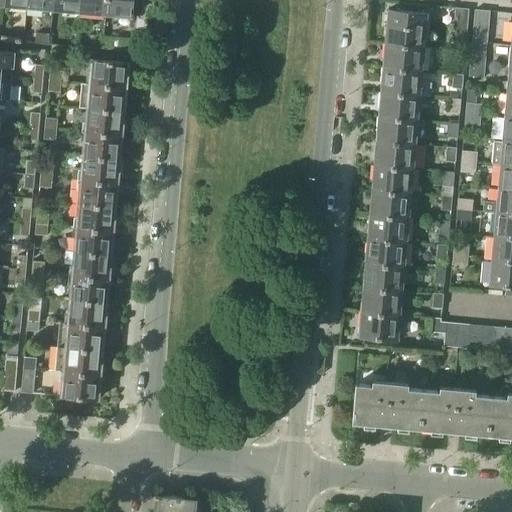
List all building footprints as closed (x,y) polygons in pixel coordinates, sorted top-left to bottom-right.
[(25,0),(25,6),(53,8),(53,0),(25,0)] [(78,10),(79,10),(80,0),(53,0),(53,8),(63,9),(63,12),(77,13),(78,10)] [(80,0),(79,10),(105,13),(105,0),(80,0)] [(105,0),(105,13),(132,16),(132,0),(105,0)] [(385,42),(385,43),(423,47),(423,46),(422,46),(424,19),(426,19),(426,13),(427,5),(412,4),(411,12),(402,11),(388,10),(386,28),(388,28),(387,42),(385,42)] [(455,8),(455,9),(454,22),(452,40),(465,41),(468,9),(455,8)] [(473,25),(471,42),(487,43),(490,11),(474,10),(473,25)] [(88,48),(101,49),(103,36),(105,18),(97,17),(96,35),(90,35),(88,48)] [(34,43),(47,44),(48,31),(35,30),(34,43)] [(103,36),(101,49),(128,51),(129,38),(103,36)] [(384,68),(384,69),(420,71),(421,71),(421,70),(420,70),(422,47),(423,47),(385,43),(385,44),(386,44),(385,67),(383,67),(383,68),(384,68)] [(453,64),(463,65),(464,50),(455,50),(453,64)] [(0,75),(11,77),(14,54),(15,53),(0,51),(0,75)] [(470,55),(469,66),(484,67),(485,56),(470,55)] [(91,59),(89,84),(125,88),(127,62),(111,61),(91,59)] [(34,65),(33,78),(44,79),(45,65),(34,65)] [(484,67),(469,66),(468,76),(483,78),(484,67)] [(381,91),(381,92),(419,95),(430,96),(431,82),(419,81),(420,71),(384,69),(382,91),(381,91)] [(51,70),(50,80),(62,81),(63,71),(51,70)] [(451,88),(461,89),(462,75),(453,74),(451,88)] [(0,100),(9,101),(11,77),(0,75),(0,100)] [(44,79),(33,78),(32,92),(43,93),(44,79)] [(62,81),(50,80),(49,91),(61,92),(62,81)] [(87,107),(86,108),(123,112),(125,88),(89,84),(81,83),(79,106),(87,107)] [(467,90),(465,114),(480,115),(481,104),(475,104),(476,91),(467,90)] [(378,115),(378,116),(417,120),(417,119),(415,119),(417,96),(419,96),(419,95),(381,92),(380,92),(382,92),(380,116),(378,115)] [(449,112),(459,113),(460,99),(450,98),(449,112)] [(86,108),(84,132),(120,136),(123,112),(86,108)] [(30,113),(29,126),(40,127),(41,113),(30,113)] [(480,115),(465,114),(464,124),(479,126),(480,115)] [(376,141),(378,141),(414,145),(415,144),(413,144),(415,120),(417,120),(378,116),(378,117),(380,117),(378,140),(376,140),(376,141)] [(46,118),(45,128),(57,129),(58,119),(46,118)] [(511,119),(504,119),(502,142),(511,142),(511,119)] [(447,137),(457,138),(458,124),(448,123),(447,137)] [(40,127),(29,126),(28,140),(38,141),(40,127)] [(57,129),(45,128),(44,139),(56,140),(57,129)] [(84,132),(82,156),(118,160),(120,136),(84,132)] [(374,165),(375,166),(411,169),(413,145),(414,145),(378,141),(375,165),(374,165)] [(500,163),(499,167),(511,167),(511,142),(502,142),(493,141),(491,162),(500,163)] [(445,161),(454,162),(456,148),(446,147),(445,161)] [(461,151),(460,163),(475,165),(477,152),(461,151)] [(82,156),(80,180),(116,183),(118,160),(82,156)] [(26,160),(25,174),(34,175),(36,161),(26,160)] [(475,165),(460,163),(459,172),(475,173),(475,165)] [(41,165),(40,176),(52,177),(53,166),(41,165)] [(373,190),(409,193),(411,170),(412,171),(412,170),(411,170),(411,169),(375,166),(373,189),(372,189),(372,190),(373,190)] [(511,167),(499,167),(498,189),(511,190),(511,167)] [(443,185),(452,186),(453,173),(444,172),(443,185)] [(34,175),(25,174),(24,187),(33,188),(34,175)] [(52,177),(40,176),(39,187),(51,188),(52,177)] [(80,180),(78,204),(114,207),(116,183),(80,180)] [(484,212),(496,213),(511,214),(511,190),(498,189),(497,202),(485,201),(484,212)] [(370,213),(370,214),(406,217),(408,195),(410,195),(410,194),(409,194),(409,193),(373,190),(371,214),(370,213)] [(441,210),(450,211),(451,197),(442,196),(441,210)] [(23,198),(22,207),(21,221),(30,222),(31,208),(32,198),(23,198)] [(457,199),(456,210),(472,211),(472,200),(457,199)] [(78,204),(76,228),(112,231),(114,207),(78,204)] [(472,211),(456,210),(455,220),(471,222),(472,211)] [(36,213),(35,224),(47,225),(48,214),(36,213)] [(511,214),(496,213),(493,238),(511,239),(511,214)] [(369,239),(368,239),(404,242),(406,219),(407,219),(407,218),(406,218),(406,217),(370,214),(371,215),(369,237),(367,237),(367,239),(369,239)] [(438,234),(448,235),(449,221),(439,220),(438,234)] [(30,222),(21,221),(19,235),(28,236),(30,222)] [(47,225),(35,224),(35,235),(47,235),(47,225)] [(76,228),(74,252),(110,255),(112,231),(76,228)] [(492,249),(491,262),(511,264),(511,239),(493,238),(492,249)] [(365,262),(365,263),(402,266),(404,243),(405,244),(405,243),(404,242),(368,239),(367,262),(365,262)] [(436,259),(446,260),(447,246),(437,245),(436,259)] [(453,246),(452,257),(467,258),(468,248),(453,246)] [(74,252),(72,276),(108,279),(110,255),(74,252)] [(18,255),(16,269),(25,270),(27,256),(18,255)] [(467,258),(452,257),(451,267),(466,268),(467,258)] [(32,261),(31,272),(43,273),(44,262),(32,261)] [(511,264),(491,262),(489,285),(505,286),(505,295),(511,295),(511,264)] [(364,288),(400,291),(402,268),(403,267),(402,267),(402,266),(365,263),(367,263),(364,286),(363,286),(363,287),(364,288)] [(25,270),(16,269),(15,283),(24,283),(25,270)] [(434,283),(443,284),(445,270),(435,269),(434,283)] [(43,273),(31,272),(30,283),(42,283),(43,273)] [(72,276),(70,299),(106,303),(108,279),(72,276)] [(361,311),(361,312),(398,315),(400,292),(401,292),(401,291),(400,291),(364,288),(362,311),(361,311)] [(432,307),(441,308),(442,294),(433,294),(432,307)] [(70,299),(68,324),(104,327),(106,303),(70,299)] [(13,303),(12,317),(21,318),(22,304),(13,303)] [(28,309),(27,320),(39,320),(40,310),(28,309)] [(398,315),(361,312),(362,312),(360,335),(358,335),(358,336),(397,340),(397,339),(396,339),(397,316),(398,316),(398,315)] [(21,318),(12,317),(11,331),(20,332),(21,318)] [(445,322),(440,322),(440,319),(431,318),(429,332),(444,333),(445,322)] [(39,320),(27,320),(26,330),(38,331),(39,320)] [(444,347),(456,348),(457,323),(445,322),(444,333),(444,347)] [(60,323),(58,347),(102,351),(104,327),(68,324),(60,323)] [(456,348),(467,349),(469,325),(457,323),(456,348)] [(467,349),(479,349),(481,326),(469,325),(467,349)] [(479,349),(491,350),(492,327),(481,326),(479,349)] [(491,350),(502,351),(504,328),(492,327),(491,350)] [(502,351),(511,352),(511,328),(504,328),(502,351)] [(56,371),(63,372),(99,375),(100,367),(102,351),(58,347),(56,371)] [(6,354),(5,365),(17,367),(18,355),(6,354)] [(24,357),(23,367),(35,369),(36,358),(24,357)] [(17,367),(5,365),(2,390),(14,392),(17,367)] [(35,369),(23,367),(20,392),(32,393),(35,369)] [(99,375),(63,372),(61,396),(97,399),(99,375)] [(394,382),(405,383),(406,374),(395,373),(394,382)] [(441,387),(443,387),(454,388),(455,378),(454,378),(441,377),(441,387)] [(352,422),(420,428),(423,390),(407,388),(408,383),(405,383),(394,382),(375,381),(372,380),(372,385),(355,384),(352,422)] [(420,428),(487,434),(491,396),(475,394),(475,390),(472,389),(472,390),(454,388),(443,387),(441,387),(440,387),(439,391),(423,390),(420,428)] [(487,434),(511,436),(511,392),(510,393),(507,393),(507,397),(491,396),(487,434)] [(155,496),(153,511),(196,511),(197,498),(154,495),(154,496),(155,496)]
